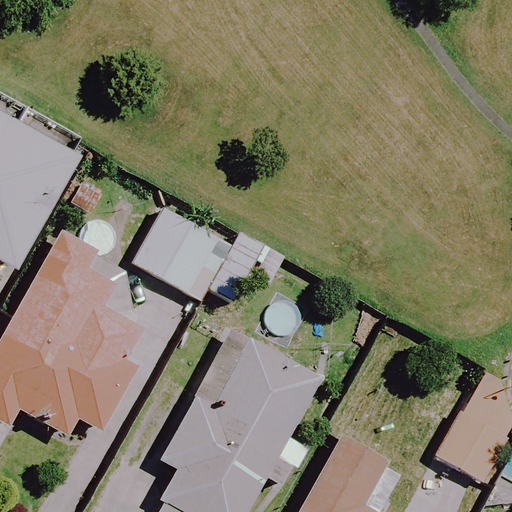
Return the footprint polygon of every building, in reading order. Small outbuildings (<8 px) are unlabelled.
[(65,169),(0,132),(0,277),(3,279),(65,169)] [(202,295),(225,249),(153,214),(125,272),(196,308),(202,295)] [(225,249),(202,295),(226,307),(238,282),(260,293),(276,261),(230,239),(225,249)] [(115,276),(52,240),(0,330),(0,435),(1,436),(12,416),(59,443),(69,426),(91,438),(125,377),(114,370),(133,338),(93,315),(115,276)] [(309,384),(225,339),(191,403),(157,385),(132,431),(166,449),(138,503),(133,511),(241,511),(257,483),(274,492),(296,449),(280,441),(309,384)] [(509,430),(495,391),(470,378),(425,464),(476,491),(509,430)] [(374,511),(392,479),(328,445),(292,511),(374,511)] [(511,511),(511,473),(492,509),(498,511),(511,511)]
